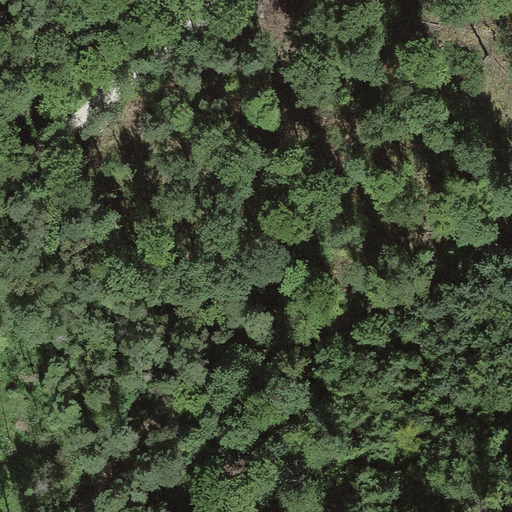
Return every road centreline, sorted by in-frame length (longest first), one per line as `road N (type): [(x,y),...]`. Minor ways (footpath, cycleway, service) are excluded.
road 1 (track): [(511,223),(418,284),(215,371),(80,511)]
road 2 (track): [(0,186),(119,71),(222,0)]
